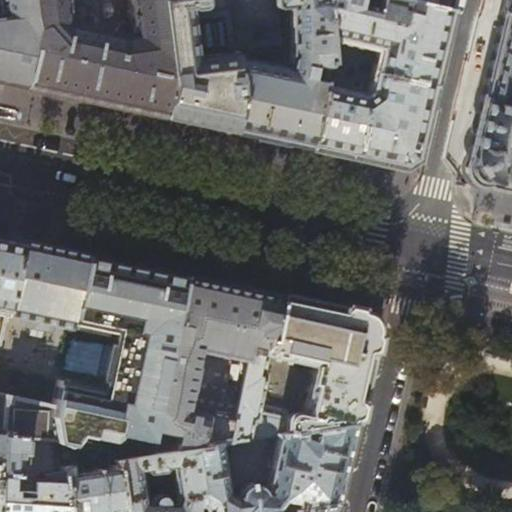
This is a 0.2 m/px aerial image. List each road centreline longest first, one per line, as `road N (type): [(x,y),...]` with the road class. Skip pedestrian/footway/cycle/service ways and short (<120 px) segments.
road 1 (primary): [(421,248),(0,164)]
road 2 (residential): [(421,248),(357,511)]
road 3 (residential): [(476,0),(421,248)]
